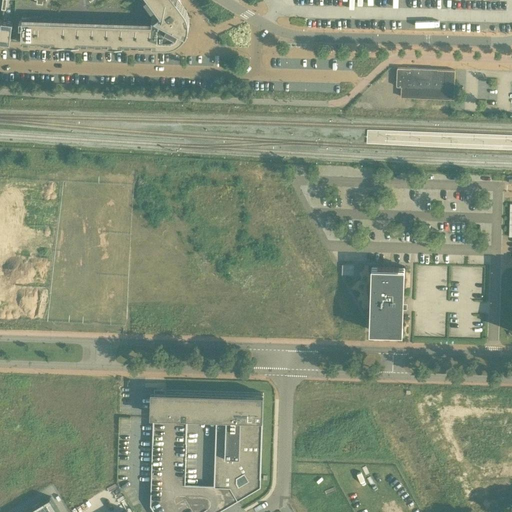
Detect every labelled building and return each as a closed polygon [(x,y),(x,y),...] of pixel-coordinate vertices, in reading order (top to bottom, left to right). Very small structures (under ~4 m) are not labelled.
[(0,0),(0,38),(11,39),(21,40),(158,44),(164,45),(165,45),(166,45),(167,45),(168,44),(169,44),(170,44),(171,44),(172,44),(173,43),(174,43),(175,42),(176,42),(177,41),(178,41),(179,40),(180,39),(181,38),(182,38),(182,37),(183,36),(184,35),(184,34),(185,34),(185,33),(186,32),(186,31),(187,30),(187,29),(187,28),(188,28),(188,27),(188,26),(188,25),(188,24),(188,23),(189,22),(189,21),(189,20),(188,19),(188,18),(188,17),(188,16),(188,15),(188,14),(187,13),(187,12),(187,11),(186,11),(186,10),(186,9),(185,9),(185,8),(184,7),(183,4),(180,0),(0,0)] [(397,66),(397,86),(401,86),(401,96),(455,98),(455,68),(397,66)] [(382,130),(379,130),(379,136),(372,136),(372,130),(366,130),(366,140),(382,141),(382,130)] [(342,273),(354,273),(353,263),(342,263),(342,273)] [(404,266),(372,265),(370,330),(402,331),(403,308),(400,308),(400,302),(403,302),(404,266)] [(253,477),(261,477),(263,393),(154,389),(153,440),(186,441),(187,420),(191,420),(192,416),(222,417),(222,422),(216,422),(214,484),(214,485),(237,486),(253,477)] [(431,414),(420,419),(455,485),(466,479),(431,414)] [(309,499),(301,504),(305,511),(337,511),(322,486),(310,485),(309,499)] [(162,496),(151,495),(151,504),(153,508),(156,506),(161,506),(162,496)] [(59,511),(50,496),(23,511),(59,511)] [(215,511),(220,509),(214,497),(201,497),(201,510),(197,511),(215,511)]
